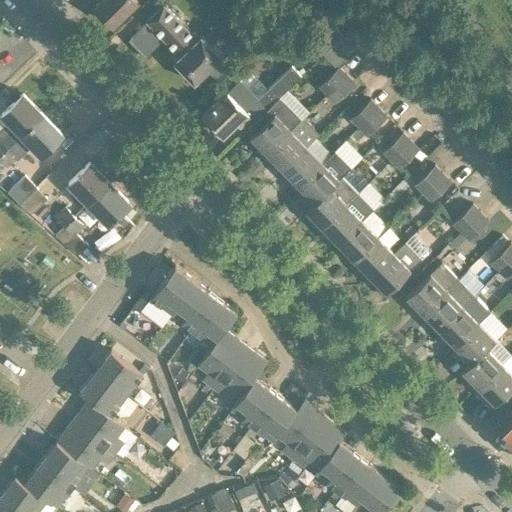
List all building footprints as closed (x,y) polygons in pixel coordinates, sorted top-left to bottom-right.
[(102,0),(96,6),(114,25),(137,2),(135,0),(102,0)] [(195,41),(162,7),(128,40),(144,57),(164,38),(180,55),(173,61),(194,83),(207,70),(217,80),(228,69),(198,37),(195,41)] [(307,36),(324,54),(344,35),(327,17),(307,36)] [(344,35),(324,54),(337,68),(319,86),(327,94),(347,75),(340,67),(357,50),(344,35)] [(256,149),(263,157),(302,119),(280,96),(301,76),(291,65),(254,101),(264,112),(248,127),(254,133),(251,136),(260,146),(256,149)] [(347,75),(327,94),(335,103),(355,83),(347,75)] [(253,104),(235,86),(229,93),(227,91),(203,116),(222,135),(236,122),(239,124),(249,114),(246,111),(253,104)] [(1,114),(21,134),(43,114),(23,93),(1,114)] [(359,127),(379,108),(371,99),(351,119),(359,127)] [(379,108),(359,127),(367,135),(387,116),(379,108)] [(21,134),(8,147),(0,155),(0,158),(8,167),(17,158),(18,159),(32,146),(42,155),(63,134),(43,114),(21,134)] [(304,117),(302,119),(263,157),(271,164),(274,160),(283,169),(307,146),(319,133),(304,117)] [(391,160),(411,140),(403,132),(383,151),(391,160)] [(0,155),(8,147),(0,138),(0,155)] [(411,140),(391,160),(400,168),(420,149),(411,140)] [(307,146),(283,169),(292,178),(288,182),(295,189),(323,162),(307,146)] [(335,150),(323,162),(295,189),(302,197),(306,193),(314,202),(342,176),(351,167),(335,150)] [(88,203),(109,182),(90,162),(68,182),(88,203)] [(423,192),(443,173),(435,165),(415,184),(423,192)] [(443,173),(423,192),(431,201),(451,182),(443,173)] [(7,193),(18,203),(36,186),(25,175),(7,193)] [(319,231),(358,192),(342,176),(314,202),(306,210),(315,220),(311,223),(319,231)] [(109,182),(88,203),(108,224),(130,203),(109,182)] [(36,186),(18,203),(31,214),(48,198),(36,186)] [(358,192),(319,231),(326,238),(330,234),(338,243),(362,220),(374,209),(358,192)] [(461,231),(481,212),(472,203),(453,223),(461,231)] [(56,215),(65,225),(74,216),(65,206),(56,215)] [(489,220),(481,212),(461,231),(469,240),(489,220)] [(116,218),(123,226),(128,221),(121,214),(116,218)] [(74,216),(65,225),(55,235),(77,255),(88,244),(76,232),(83,225),(74,216)] [(362,220),(338,243),(347,252),(343,256),(350,263),(378,236),(362,220)] [(378,236),(350,263),(358,271),(361,267),(370,276),(394,252),(378,236)] [(394,252),(370,276),(379,285),(375,288),(383,296),(422,258),(406,241),(394,252)] [(499,270),(511,256),(511,244),(510,242),(491,262),(499,270)] [(511,274),(511,256),(499,270),(507,279),(511,274)] [(411,309),(419,316),(458,278),(442,261),(406,296),(415,306),(411,309)] [(172,313),(196,281),(175,266),(155,292),(148,287),(134,305),(142,310),(152,297),(172,313)] [(458,278),(419,316),(426,324),(430,320),(438,329),(474,294),(458,278)] [(196,281),(172,313),(191,327),(215,296),(196,281)] [(474,294),(438,329),(447,338),(443,342),(451,349),(478,322),(490,311),(474,294)] [(215,296),(191,327),(213,344),(225,329),(237,313),(215,296)] [(471,362),(486,347),(494,338),(478,322),(451,349),(458,356),(462,353),(471,362)] [(225,329),(213,344),(199,362),(209,370),(203,378),(207,381),(201,388),(208,394),(214,386),(243,348),(236,342),(239,339),(225,329)] [(475,390),(502,363),(486,347),(471,362),(462,370),(471,379),(467,383),(475,390)] [(243,348),(214,386),(225,395),(231,387),(241,395),(256,376),(267,361),(254,350),(251,354),(243,348)] [(95,370),(127,395),(143,374),(146,375),(151,369),(144,364),(139,370),(112,349),(95,370)] [(511,373),(502,363),(475,390),(482,398),(485,394),(495,404),(511,386),(511,373)] [(176,376),(183,381),(189,373),(182,368),(176,376)] [(127,395),(95,370),(80,391),(90,399),(89,399),(111,416),(127,395)] [(256,376),(241,395),(232,407),(253,423),(277,392),(256,376)] [(277,392),(253,423),(274,439),(278,433),(298,408),(277,392)] [(111,416),(89,399),(74,420),(115,452),(123,441),(116,435),(124,425),(111,416)] [(298,408),(278,433),(288,441),(283,448),(293,456),(323,417),(316,412),(318,409),(305,399),(298,408)] [(511,415),(499,433),(511,445),(511,415)] [(323,417),(293,456),(305,465),(310,458),(320,466),(339,441),(347,431),(333,420),(331,423),(323,417)] [(115,452),(74,420),(58,441),(88,464),(92,467),(100,457),(107,463),(115,452)] [(164,445),(175,431),(160,420),(150,434),(164,445)] [(88,464),(58,441),(41,462),(72,486),(88,464)] [(339,441),(320,466),(315,472),(337,488),(361,457),(339,441)] [(361,457),(337,488),(356,503),(380,472),(361,457)] [(302,468),(291,461),(283,471),(282,470),(278,475),(287,485),(291,479),(294,480),(302,468)] [(72,486),(41,462),(25,483),(46,499),(56,507),(72,486)] [(380,472),(356,503),(367,511),(383,511),(401,488),(380,472)] [(36,511),(46,499),(25,483),(15,475),(0,495),(21,511),(36,511)] [(266,501),(284,494),(279,480),(260,487),(266,501)] [(252,483),(243,487),(247,496),(256,492),(252,483)] [(218,511),(224,511),(234,508),(226,488),(211,494),(218,511)] [(21,511),(0,495),(0,511),(21,511)] [(190,507),(192,511),(201,511),(204,511),(200,502),(190,507)]
